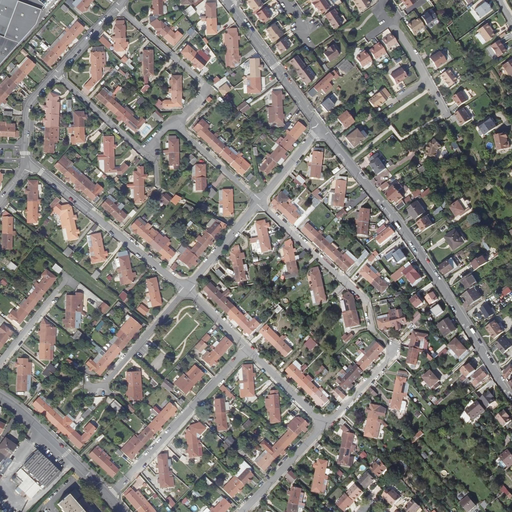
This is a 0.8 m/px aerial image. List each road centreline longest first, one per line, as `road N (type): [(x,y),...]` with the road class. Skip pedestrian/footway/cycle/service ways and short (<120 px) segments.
road 1 (residential): [(319,127),(403,229),(511,397)]
road 2 (residential): [(257,201),(363,299),(370,330),(390,351),(324,427)]
road 3 (residential): [(25,161),(187,288)]
road 4 (residential): [(110,496),(247,349)]
road 5 (residential): [(174,122),(205,95),(202,82),(118,8)]
road 6 (residential): [(228,4),(319,127)]
road 7 (residential): [(0,397),(110,496)]
road 8 (residential): [(77,286),(67,278),(0,364)]
